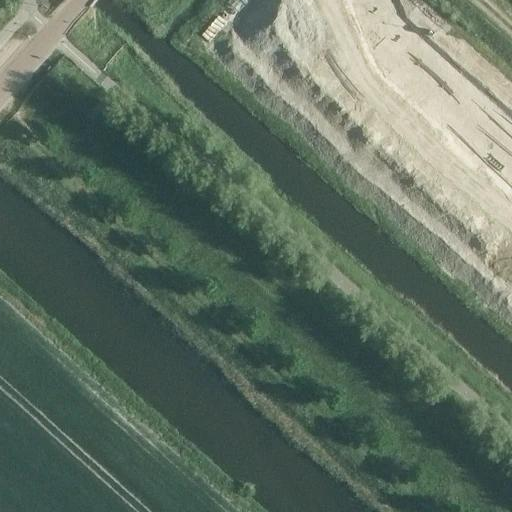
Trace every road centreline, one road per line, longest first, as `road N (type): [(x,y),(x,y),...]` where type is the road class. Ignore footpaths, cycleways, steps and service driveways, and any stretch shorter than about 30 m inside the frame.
road 1 (track): [(450,511),(72,179),(0,99)]
road 2 (tertiary): [(0,92),(83,0)]
